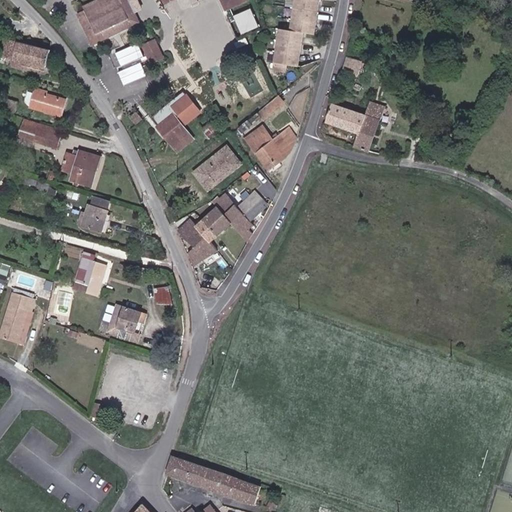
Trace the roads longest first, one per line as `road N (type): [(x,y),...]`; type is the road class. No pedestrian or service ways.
road 1 (tertiary): [(205,326),(115,115),(18,0)]
road 2 (tertiary): [(312,142),(243,279),(205,326)]
road 3 (unclassified): [(312,142),(461,174),(511,203)]
road 4 (tertiary): [(205,326),(152,474)]
road 5 (residential): [(33,388),(152,474)]
road 6 (tertiary): [(349,0),(312,142)]
